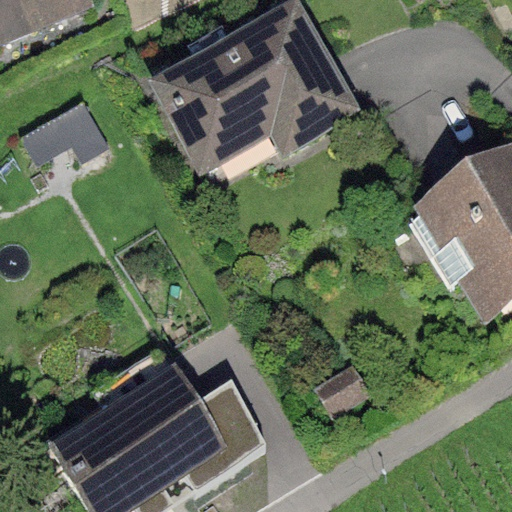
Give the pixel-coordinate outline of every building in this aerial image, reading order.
[(0,0),(0,36),(85,0),(0,0)] [(305,25),(157,104),(205,195),(354,116),(305,25)] [(93,108),(31,139),(45,168),(79,151),(88,169),(117,155),(93,108)] [(511,320),(511,164),(420,219),(489,334),(511,320)] [(54,463),(84,511),(164,511),(236,468),(182,383),(54,463)]
